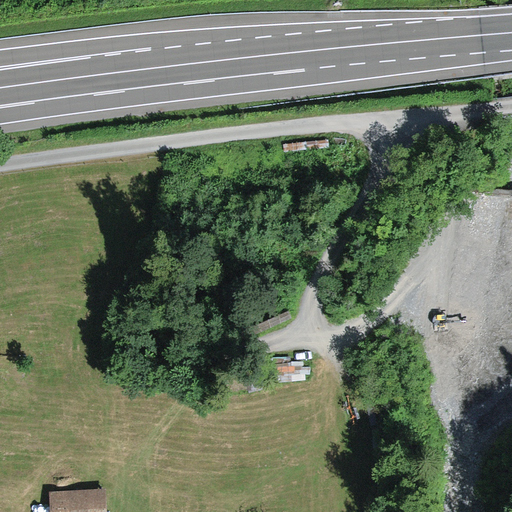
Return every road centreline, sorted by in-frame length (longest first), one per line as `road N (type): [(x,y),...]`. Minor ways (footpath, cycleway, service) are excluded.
road 1 (track): [(511,106),(217,126),(0,160)]
road 2 (trunk): [(74,77),(511,33)]
